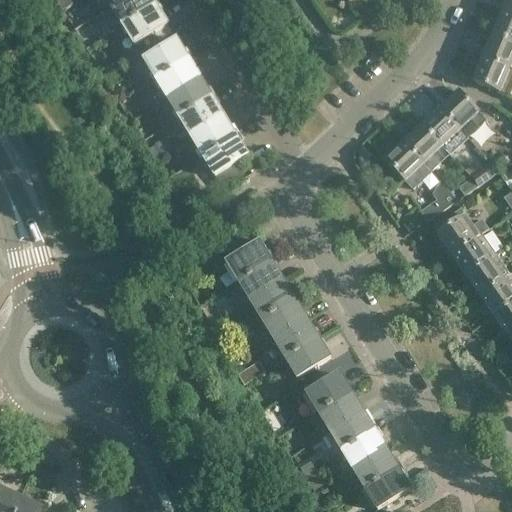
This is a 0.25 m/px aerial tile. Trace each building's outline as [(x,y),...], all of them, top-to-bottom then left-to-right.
[(106,0),(112,9),(126,0),(106,0)] [(157,8),(151,0),(126,0),(112,9),(123,28),(157,8)] [(511,0),(508,0),(503,14),(511,17),(511,0)] [(123,28),(135,47),(168,27),(157,8),(123,28)] [(511,17),(503,14),(493,36),(511,44),(511,17)] [(510,71),(510,70),(511,65),(511,44),(493,36),(483,59),(510,71)] [(190,62),(177,42),(144,62),(156,82),(190,62)] [(510,98),(511,93),(511,71),(510,70),(510,71),(483,59),(473,82),(510,98)] [(168,101),(201,81),(190,62),(156,82),(168,101)] [(168,101),(180,120),(213,100),(201,81),(168,101)] [(120,91),(113,95),(119,105),(129,99),(125,92),(120,91)] [(472,130),(467,125),(478,115),(459,93),(440,111),(465,137),(472,130)] [(191,140),(225,120),(213,100),(180,120),(191,140)] [(467,140),(465,137),(440,111),(422,127),(442,149),(449,157),(467,140)] [(203,160),(237,139),(225,120),(191,140),(203,160)] [(431,174),(440,165),(433,157),(442,149),(422,127),(404,144),(431,174)] [(215,178),(238,165),(248,158),(237,139),(203,160),(215,178)] [(404,144),(386,161),(405,183),(415,173),(423,182),(431,174),(404,144)] [(369,154),(363,148),(357,154),(363,159),(369,154)] [(244,175),(238,165),(215,178),(221,189),(244,175)] [(486,171),(472,180),(477,189),(491,179),(486,171)] [(511,181),(508,175),(500,181),(504,186),(506,189),(511,184),(511,181)] [(463,199),(477,189),(472,180),(458,190),(463,199)] [(421,213),(428,223),(458,203),(440,183),(432,196),(436,202),(421,213)] [(511,196),(511,195),(503,200),(511,213),(511,196)] [(433,229),(438,236),(437,236),(452,257),(480,238),(461,210),(433,229)] [(494,258),(480,238),(452,257),(466,278),(494,258)] [(260,244),(227,265),(240,286),(273,265),(260,244)] [(480,298),(504,281),(508,278),(494,258),(466,278),(461,282),(469,292),(474,289),(480,298)] [(284,283),(273,265),(240,286),(251,304),(284,283)] [(504,281),(480,298),(494,318),(511,305),(511,293),(511,292),(511,291),(511,275),(508,278),(504,281)] [(263,324),(296,303),(284,283),(251,304),(263,324)] [(275,343),(308,323),(296,303),(263,324),(275,343)] [(508,338),(511,335),(511,305),(494,318),(508,338)] [(286,362),(319,341),(308,323),(275,343),(286,362)] [(286,362),(298,381),(331,361),(319,341),(286,362)] [(352,395),(340,375),(307,396),(319,416),(352,395)] [(331,436),(364,415),(352,395),(319,416),(331,436)] [(331,436),(322,441),(328,451),(337,446),(343,455),(376,434),(364,415),(331,436)] [(354,474),(388,454),(376,434),(343,455),(354,474)] [(366,493),(399,472),(388,454),(354,474),(366,493)] [(316,470),(315,471),(307,476),(317,492),(326,486),(316,470)] [(366,493),(377,511),(411,492),(399,472),(366,493)] [(0,511),(13,511),(18,504),(17,504),(9,500),(11,496),(0,490),(0,511)] [(18,504),(13,511),(34,511),(31,510),(33,506),(19,499),(17,504),(18,504)]
